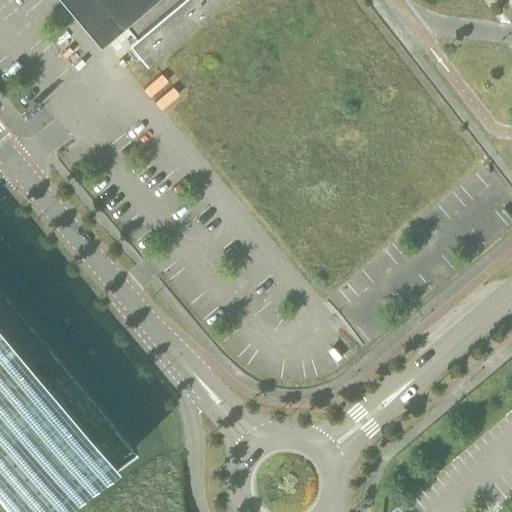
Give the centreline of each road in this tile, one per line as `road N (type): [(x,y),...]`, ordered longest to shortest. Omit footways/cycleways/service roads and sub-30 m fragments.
road 1 (tertiary): [(0,146),(251,450)]
road 2 (tertiary): [(511,295),(322,456)]
road 3 (unclassified): [(394,0),(408,18),(511,34)]
